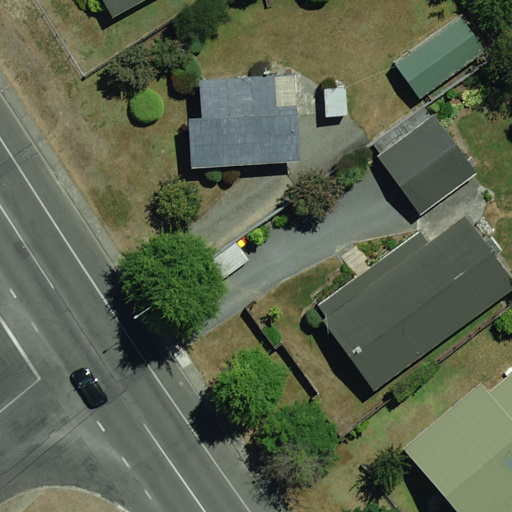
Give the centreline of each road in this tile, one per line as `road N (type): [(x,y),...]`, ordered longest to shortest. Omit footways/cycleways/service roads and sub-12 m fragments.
road 1 (trunk): [(208,511),(85,340)]
road 2 (trunk): [(85,340),(0,206)]
